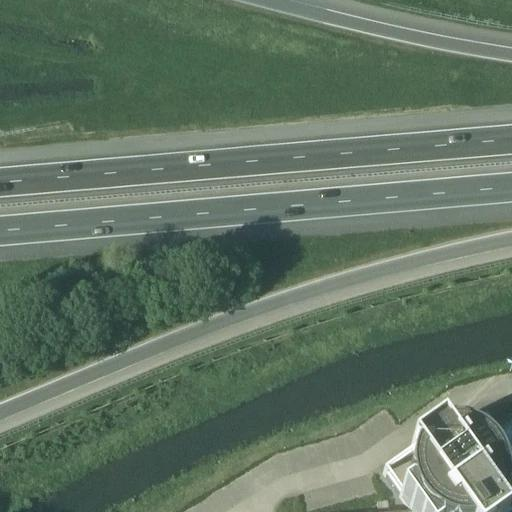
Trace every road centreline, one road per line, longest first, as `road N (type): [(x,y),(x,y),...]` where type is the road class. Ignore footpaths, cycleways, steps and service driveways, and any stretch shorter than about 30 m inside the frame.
road 1 (motorway): [(0,413),(295,297),(511,239)]
road 2 (motorway): [(511,140),(0,184)]
road 3 (motorway): [(0,231),(511,188)]
road 4 (motorway): [(511,61),(250,0)]
